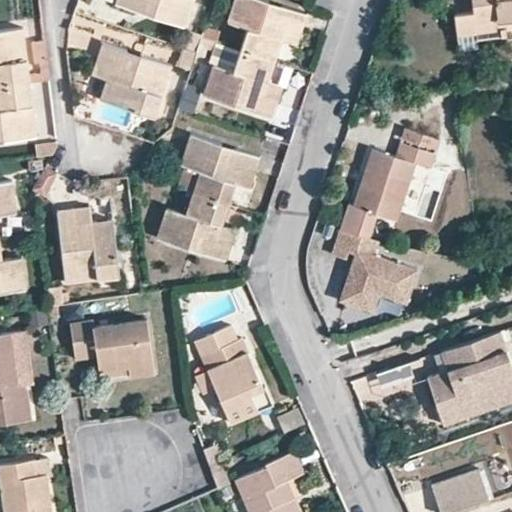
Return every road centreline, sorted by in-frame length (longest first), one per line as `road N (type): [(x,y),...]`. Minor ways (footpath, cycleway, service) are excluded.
road 1 (residential): [(377,511),(274,267),(359,0)]
road 2 (unknown): [(310,361),(511,291)]
road 3 (residential): [(59,0),(64,121),(96,151)]
